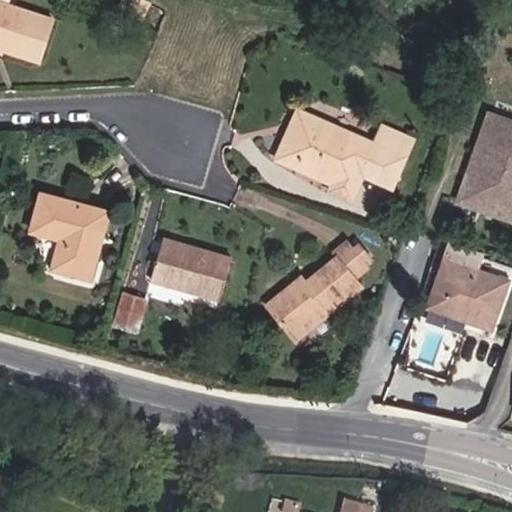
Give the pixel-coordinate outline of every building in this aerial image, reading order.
[(122,0),(119,6),(126,10),(131,0),(122,0)] [(131,0),(126,10),(139,17),(147,2),(143,0),(131,0)] [(0,45),(4,47),(3,50),(39,61),(53,20),(0,2),(0,45)] [(300,110),(277,159),(304,171),(308,164),(336,177),(333,185),(330,192),(351,201),(362,176),(365,170),(393,182),(408,150),(380,137),(376,145),(300,110)] [(461,200),(511,218),(511,120),(493,113),(461,200)] [(412,140),(384,127),(380,137),(408,150),(412,140)] [(304,171),(333,185),(336,177),(308,164),(304,171)] [(362,176),(390,188),(393,182),(365,170),(362,176)] [(91,279),(109,212),(42,193),(33,231),(60,239),(52,270),(91,279)] [(153,274),(185,283),(183,290),(219,300),(231,259),(163,239),(153,274)] [(302,278),(268,305),(292,334),(322,308),(328,315),(362,288),(337,258),(307,283),(302,278)] [(445,259),(427,308),(492,331),(509,283),(445,259)] [(153,274),(151,281),(183,290),(185,283),(153,274)] [(146,299),(119,291),(110,325),(137,332),(146,299)] [(292,334),(297,340),(328,315),(322,308),(292,334)] [(354,511),(356,506),(342,503),(339,511),(354,511)]
